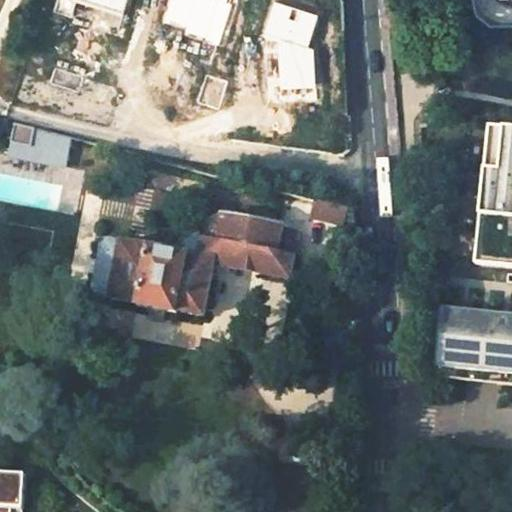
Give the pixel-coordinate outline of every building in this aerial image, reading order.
[(511,127),(488,125),(474,265),(511,268),(511,127)] [(134,171),(163,179),(167,161),(136,154),(134,171)] [(355,223),(354,209),(288,192),(283,211),(304,216),(340,225),(342,219),(355,223)] [(111,296),(111,299),(136,304),(135,307),(176,315),(177,312),(203,318),(215,266),(290,281),(295,256),(280,253),(284,229),(224,217),(219,242),(203,238),(199,257),(123,242),(122,245),(111,296)] [(284,229),(280,253),(295,256),(300,232),(284,229)] [(94,287),(98,294),(111,296),(122,245),(109,242),(103,247),(94,287)] [(511,314),(444,308),(437,377),(468,379),(469,371),(492,373),(491,382),(511,383),(511,314)] [(469,371),(468,379),(491,382),(492,373),(469,371)]
